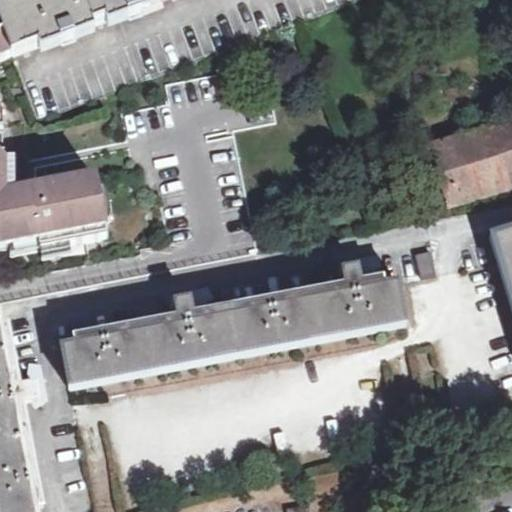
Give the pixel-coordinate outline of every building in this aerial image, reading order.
[(24,0),(0,9),(0,26),(12,59),(60,40),(62,46),(78,40),(76,35),(127,16),(128,20),(144,14),(142,10),(167,0),(24,0)] [(0,253),(39,246),(41,254),(107,241),(101,206),(97,180),(37,191),(27,193),(24,193),(7,196),(8,141),(0,139),(0,63),(12,59),(0,26),(0,253)] [(511,122),(430,151),(452,213),(511,192),(511,122)] [(511,232),(490,240),(498,263),(511,307),(511,232)] [(429,255),(414,259),(421,284),(436,280),(429,255)] [(345,273),(349,295),(194,324),(190,304),(177,306),(181,326),(62,349),(70,391),(406,327),(399,285),(362,292),(358,271),(345,273)] [(37,511),(17,406),(39,401),(37,388),(14,392),(0,319),(0,511),(37,511)]
